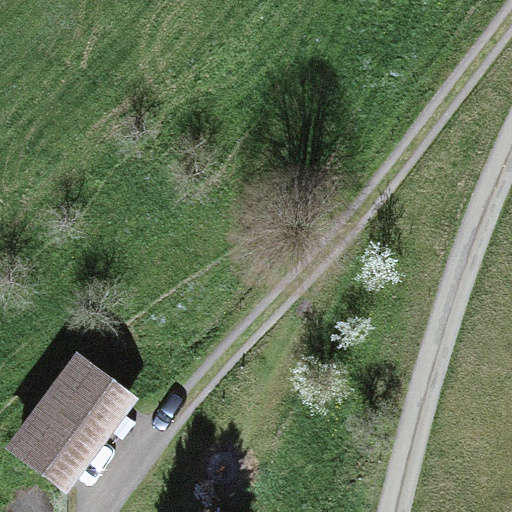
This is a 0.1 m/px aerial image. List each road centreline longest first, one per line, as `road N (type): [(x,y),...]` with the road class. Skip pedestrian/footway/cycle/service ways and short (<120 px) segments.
road 1 (track): [(511,15),(354,224),(87,511)]
road 2 (unclassified): [(511,140),(434,351),(393,511)]
